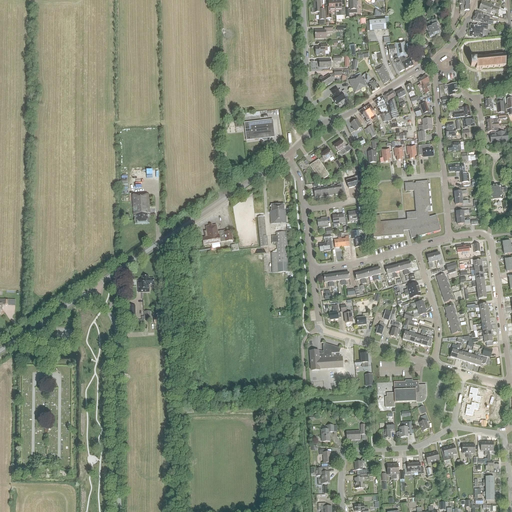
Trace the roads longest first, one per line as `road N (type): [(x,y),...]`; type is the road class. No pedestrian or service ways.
road 1 (tertiary): [(95,290),(285,157)]
road 2 (unclassified): [(119,511),(117,340),(95,290)]
road 3 (residential): [(433,364),(319,328),(310,270)]
road 4 (residential): [(450,238),(434,68)]
road 5 (residential): [(343,511),(346,454),(410,448),(452,425)]
road 6 (residential): [(510,384),(487,237)]
road 7 (tertiary): [(320,124),(434,60)]
road 8 (residential): [(320,124),(307,100),(303,0)]
